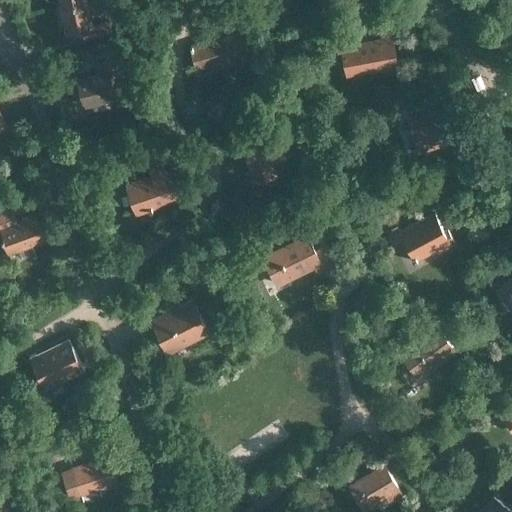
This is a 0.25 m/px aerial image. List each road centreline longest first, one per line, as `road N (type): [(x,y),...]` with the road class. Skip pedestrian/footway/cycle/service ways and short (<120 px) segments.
road 1 (residential): [(96,292),(216,179),(180,98),(187,0)]
road 2 (residential): [(96,292),(29,83),(7,44)]
road 3 (residential): [(168,511),(97,303)]
road 4 (residential): [(511,165),(445,0)]
road 5 (residential): [(362,425),(345,395),(335,345),(341,300),(329,271)]
road 6 (residential): [(249,511),(362,425)]
